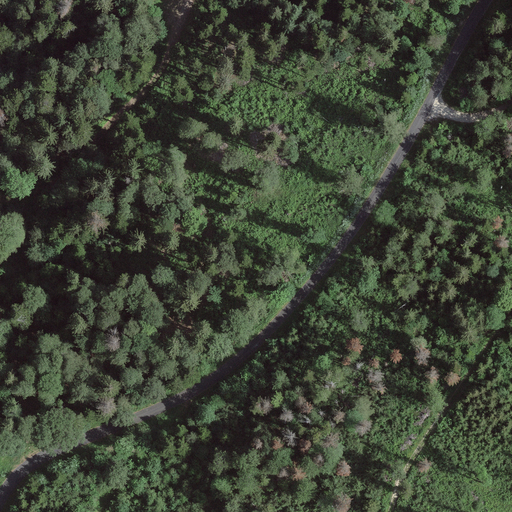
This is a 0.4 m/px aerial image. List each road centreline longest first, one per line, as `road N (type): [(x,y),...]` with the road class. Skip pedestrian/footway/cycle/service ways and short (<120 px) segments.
road 1 (tertiary): [(0,502),(34,464),(181,400),(262,339),(373,203),(490,0)]
road 2 (track): [(184,0),(158,64),(71,171),(0,194)]
road 3 (track): [(391,511),(432,427),(511,319)]
road 4 (track): [(101,511),(199,390)]
